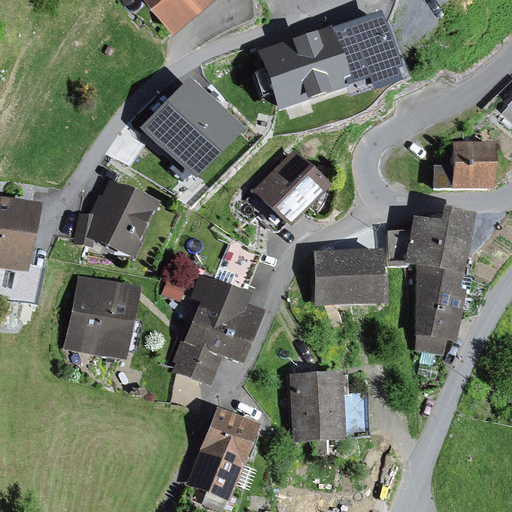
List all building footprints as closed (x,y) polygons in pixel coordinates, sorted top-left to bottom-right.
[(154,0),(181,32),(220,0),(154,0)] [(382,10),(257,51),(277,112),(402,71),(382,10)] [(190,77),(138,131),(193,183),(245,130),(190,77)] [(511,100),(502,110),(511,119),(511,100)] [(493,145),(453,145),(453,167),(453,191),(493,190),(493,145)] [(297,153),(254,194),(288,229),(331,189),(297,153)] [(453,191),(453,167),(433,167),(433,190),(453,191)] [(157,204),(109,181),(101,198),(98,197),(89,216),(79,214),(72,245),(110,255),(112,250),(133,260),(157,204)] [(37,208),(0,199),(0,267),(17,271),(24,272),(25,266),(37,208)] [(438,225),(414,221),(406,268),(420,270),(407,353),(443,359),(445,346),(457,342),(476,221),(439,215),(438,225)] [(213,283),(244,296),(262,256),(231,237),(213,283)] [(380,253),(314,255),(315,307),(381,305),(380,253)] [(38,307),(45,269),(25,266),(24,272),(17,271),(11,301),(38,307)] [(213,283),(200,278),(190,300),(200,304),(184,342),(182,341),(172,364),(175,365),(171,373),(209,389),(222,358),(240,365),(261,315),(243,307),(247,298),(244,296),(213,283)] [(139,290),(78,279),(64,352),(125,364),(139,290)] [(168,279),(162,296),(179,303),(186,287),(168,279)] [(497,368),(493,379),(505,383),(509,372),(497,368)] [(343,371),(289,374),(292,443),(347,440),(344,394),(343,371)] [(257,426),(216,410),(200,449),(242,466),(257,426)] [(242,466),(200,449),(185,486),(227,503),(242,466)]
